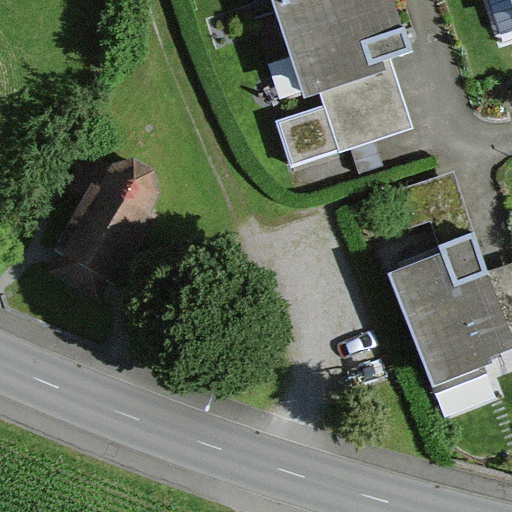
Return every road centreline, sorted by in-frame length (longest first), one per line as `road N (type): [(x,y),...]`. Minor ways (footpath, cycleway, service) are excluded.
road 1 (tertiary): [(0,363),(200,442),(428,511)]
road 2 (unknown): [(408,0),(462,144)]
